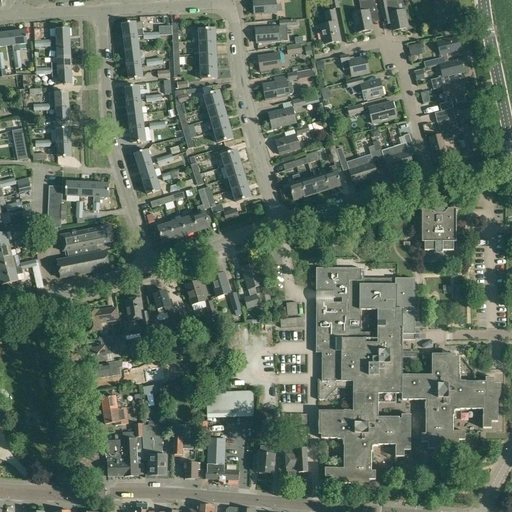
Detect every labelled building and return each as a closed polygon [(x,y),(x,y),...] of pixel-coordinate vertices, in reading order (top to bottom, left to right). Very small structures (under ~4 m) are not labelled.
[(260,0),(253,1),(254,15),(277,13),(275,0),(260,0)] [(337,0),(330,0),(333,9),(339,8),(337,0)] [(361,13),(353,15),(357,33),(363,32),(365,34),(371,33),(372,30),(369,16),(377,14),(377,16),(378,16),(374,0),(371,0),(359,2),(361,13)] [(401,0),(387,0),(386,0),(380,1),(383,16),(389,15),(392,31),(407,28),(404,11),(403,11),(401,0)] [(461,19),(461,15),(458,1),(451,2),(451,0),(436,0),(437,5),(435,5),(439,21),(453,19),(453,20),(455,21),(460,20),(461,19)] [(325,45),(340,42),(334,11),(326,13),(328,24),(321,26),(325,45)] [(142,29),(136,29),(135,23),(130,24),(130,23),(128,23),(128,24),(122,25),(123,25),(124,32),(123,32),(124,39),(137,37),(143,36),(142,29)] [(173,26),(160,26),(160,34),(173,34),(173,26)] [(256,29),(257,44),(279,42),(278,28),(256,29)] [(42,41),(43,47),(51,47),(50,44),(70,43),(69,36),(69,30),(69,29),(64,29),(62,29),(56,30),(56,37),(50,37),(50,41),(42,41)] [(199,30),(200,42),(216,42),(215,29),(199,30)] [(18,32),(11,33),(13,46),(14,52),(15,69),(21,68),(19,51),(21,51),(20,45),(27,44),(26,39),(26,37),(25,31),(25,32),(18,32)] [(0,47),(13,46),(11,33),(4,34),(0,34),(0,47)] [(126,52),(139,51),(137,37),(124,39),(125,46),(125,45),(126,52)] [(440,65),(448,63),(446,54),(461,50),(458,38),(437,43),(440,55),(441,55),(441,58),(436,59),(438,66),(440,65)] [(216,42),(200,42),(200,55),(216,54),(216,42)] [(57,51),(57,57),(70,57),(70,50),(70,43),(50,44),(51,47),(51,51),(57,51)] [(418,44),(408,46),(411,57),(421,54),(418,44)] [(287,48),(288,55),(301,53),(300,46),(287,48)] [(127,59),(128,66),(141,65),(139,51),(126,52),(127,59)] [(216,54),(200,55),(201,67),(217,66),(216,54)] [(271,70),(272,70),(281,69),(279,54),(258,57),(261,75),(271,73),(271,70)] [(348,55),(340,57),(343,71),(351,69),(352,77),(369,74),(366,58),(349,61),(348,55)] [(70,64),(70,57),(57,57),(57,63),(51,64),(51,68),(51,72),(71,71),(71,64),(70,64)] [(440,65),(443,77),(431,80),(433,90),(443,88),(451,86),(449,76),(463,72),(460,60),(448,63),(440,65)] [(324,61),(317,62),(318,70),(326,69),(324,61)] [(141,65),(128,66),(129,73),(130,79),(129,79),(129,80),(135,79),(135,80),(137,80),(137,79),(142,78),(141,65)] [(217,79),(217,66),(201,67),(201,80),(217,79)] [(52,78),(58,78),(58,85),(64,85),(64,86),(66,86),(66,85),(71,85),(71,84),(71,78),(71,71),(51,72),(51,68),(44,69),(44,75),(52,74),(52,78)] [(415,71),(417,79),(425,77),(423,69),(415,71)] [(288,75),(289,81),(297,80),(296,73),(288,75)] [(365,92),(367,100),(383,96),(380,80),(363,84),(362,79),(346,82),(348,88),(351,88),(353,95),(365,92)] [(286,81),(263,85),(266,101),(289,96),(289,95),(292,94),(294,92),(292,82),(287,83),(286,81)] [(162,83),(163,93),(170,93),(170,83),(162,83)] [(463,83),(451,86),(443,88),(446,100),(447,103),(439,105),(441,111),(453,108),(451,99),(466,95),(463,83)] [(126,95),(127,102),(140,101),(138,87),(133,87),(131,87),(131,88),(125,88),(125,89),(126,89),(127,95),(126,95)] [(204,96),(207,108),(222,104),(219,92),(204,96)] [(55,107),(69,107),(68,100),(68,94),(68,93),(63,93),(62,93),(61,93),(55,94),(49,94),(50,108),(55,107)] [(178,97),(179,103),(189,100),(187,95),(178,97)] [(317,96),(303,99),(293,102),(294,108),(305,106),(319,102),(317,96)] [(128,109),(129,116),(142,115),(140,101),(127,102),(128,109)] [(369,110),(373,125),(396,119),(392,103),(376,107),(376,108),(369,110)] [(222,104),(207,108),(211,120),(226,116),(222,104)] [(176,107),(178,117),(184,116),(181,105),(176,107)] [(347,109),(349,116),(363,113),(361,105),(347,109)] [(69,107),(55,107),(56,122),(62,121),(62,122),(64,122),(64,121),(69,121),(69,120),(69,121),(69,114),(69,107)] [(271,126),(272,129),(296,124),(292,108),(268,114),(271,126)] [(435,114),(438,124),(449,121),(446,111),(435,114)] [(130,123),(131,130),(144,128),(142,115),(129,116),(130,123)] [(187,126),(184,116),(178,117),(181,128),(187,126)] [(226,116),(211,120),(214,132),(229,127),(226,116)] [(462,121),(464,127),(462,128),(458,129),(456,122),(449,124),(452,136),(463,133),(467,148),(479,145),(479,144),(481,143),(479,135),(477,136),(472,118),(462,121)] [(453,138),(452,136),(449,124),(443,125),(445,135),(442,135),(430,138),(435,159),(447,155),(450,152),(448,147),(444,145),(443,140),(453,138)] [(181,128),(184,139),(190,137),(187,126),(181,128)] [(308,126),(305,127),(296,130),(297,135),(310,132),(308,126)] [(233,140),(229,127),(214,132),(218,144),(233,140)] [(145,142),(144,128),(131,130),(131,137),(132,137),(133,143),(132,143),(132,144),(138,143),(138,144),(140,143),(145,142)] [(56,130),(57,144),(70,143),(70,136),(69,130),(70,130),(70,129),(64,130),(64,129),(62,129),(62,130),(56,130)] [(275,141),(279,156),(300,150),(295,135),(275,141)] [(406,144),(393,148),(400,169),(405,167),(405,169),(407,168),(408,170),(413,169),(412,166),(413,166),(410,156),(415,155),(409,135),(404,137),(406,144)] [(193,148),(190,137),(184,139),(188,150),(193,148)] [(27,159),(24,141),(16,143),(19,160),(27,159)] [(374,146),(375,152),(381,150),(378,142),(373,144),(374,146)] [(71,151),(70,143),(57,144),(58,158),(63,158),(66,158),(71,157),(70,157),(70,151),(71,151)] [(340,162),(338,155),(336,150),(335,147),(329,148),(334,164),(340,162)] [(336,150),(338,155),(340,162),(340,163),(345,161),(343,153),(343,154),(341,148),(336,150)] [(396,170),(400,169),(393,148),(381,152),(388,174),(396,172),(396,170)] [(139,168),(152,164),(147,151),(142,153),(142,152),(140,153),(135,155),(135,156),(135,155),(137,162),(139,168)] [(221,156),(225,168),(240,163),(236,151),(221,156)] [(306,155),(307,158),(306,159),(308,164),(320,160),(317,152),(306,155)] [(371,155),(358,159),(365,180),(370,178),(370,180),(372,179),(372,181),(378,180),(377,177),(378,177),(373,162),(371,155)] [(158,166),(166,163),(164,157),(157,160),(158,166)] [(294,162),(296,168),(306,165),(304,159),(294,162)] [(358,159),(346,163),(349,170),(353,185),(361,183),(361,181),(365,180),(358,159)] [(285,171),(296,168),(294,162),(283,166),(285,171)] [(240,163),(225,168),(229,179),(244,175),(240,163)] [(143,181),(156,177),(152,164),(139,168),(141,175),(142,175),(144,181),(143,181)] [(190,165),(194,176),(200,174),(196,164),(190,165)] [(331,173),(324,175),(326,180),(327,182),(329,190),(341,186),(339,180),(334,166),(329,168),(331,173)] [(169,173),(161,176),(163,181),(171,179),(169,173)] [(200,174),(194,176),(196,180),(198,186),(203,185),(200,174)] [(229,179),(232,190),(240,188),(247,186),(246,180),(244,175),(229,179)] [(294,183),(296,184),(289,186),(294,201),(299,199),(306,197),(302,186),(301,182),(299,175),(292,177),(294,183)] [(324,175),(312,179),(313,180),(316,191),(317,193),(329,190),(327,182),(326,180),(324,175)] [(156,177),(143,181),(145,188),(146,188),(148,194),(147,194),(148,195),(153,193),(155,193),(155,192),(160,191),(156,177)] [(306,197),(317,193),(316,191),(313,180),(312,179),(301,182),(302,186),(306,197)] [(80,197),(81,184),(81,183),(74,183),(74,184),(67,183),(67,188),(66,188),(66,190),(66,196),(80,197)] [(18,187),(19,194),(31,191),(29,184),(18,187)] [(87,184),(81,184),(80,197),(94,197),(94,184),(87,184)] [(94,197),(93,203),(93,211),(99,211),(99,203),(100,203),(100,198),(108,198),(108,192),(109,192),(109,190),(108,190),(108,185),(101,185),(101,184),(94,184),(94,197)] [(250,195),(247,186),(240,188),(232,190),(233,194),(234,198),(236,203),(241,201),(251,198),(250,195)] [(210,187),(204,189),(207,198),(212,197),(212,194),(210,187)] [(207,198),(204,189),(198,191),(200,197),(203,205),(197,207),(200,214),(193,216),(198,231),(210,227),(210,226),(208,220),(206,214),(205,210),(210,208),(207,199),(207,198)] [(174,195),(175,201),(185,198),(183,192),(174,195)] [(172,196),(162,199),(164,205),(173,202),(172,196)] [(215,206),(212,197),(207,198),(207,199),(210,208),(211,208),(213,214),(224,211),(222,204),(215,206)] [(152,208),(164,205),(162,199),(151,202),(152,208)] [(456,242),(456,209),(448,209),(448,210),(444,213),(443,214),(443,209),(435,209),(435,213),(434,213),(430,210),(430,209),(422,209),(422,242),(425,242),(425,251),(453,251),(453,242),(456,242)] [(236,210),(224,213),(226,221),(239,217),(236,210)] [(48,217),(61,227),(61,224),(61,220),(61,213),(48,212),(48,213),(48,217)] [(187,214),(188,218),(185,219),(181,220),(186,235),(198,231),(193,216),(192,213),(187,214)] [(156,226),(152,215),(147,216),(150,227),(156,226)] [(186,235),(181,220),(180,216),(174,218),(176,222),(170,224),(174,239),(175,238),(178,240),(181,239),(182,236),(186,235)] [(61,227),(48,217),(44,218),(46,230),(53,229),(61,227)] [(44,218),(37,219),(39,232),(46,230),(44,218)] [(39,232),(37,219),(30,220),(33,232),(33,233),(39,232)] [(174,239),(170,224),(158,228),(159,231),(161,237),(162,243),(174,239)] [(64,252),(67,251),(69,259),(58,261),(58,262),(53,263),(54,267),(55,275),(60,274),(61,279),(90,273),(94,272),(94,275),(96,275),(105,273),(101,273),(100,271),(109,269),(105,252),(98,253),(96,245),(113,242),(109,226),(60,236),(64,252)] [(0,246),(4,246),(9,245),(6,233),(0,234),(0,246)] [(0,259),(10,257),(12,257),(9,245),(4,246),(0,246),(0,259)] [(0,272),(15,269),(12,257),(10,257),(0,259),(0,272)] [(248,290),(254,288),(265,285),(263,279),(261,274),(259,274),(256,264),(242,268),(248,290)] [(21,267),(15,269),(0,272),(0,277),(0,278),(1,278),(2,284),(2,285),(18,281),(17,275),(23,273),(22,270),(21,267)] [(500,393),(500,384),(494,384),(494,378),(486,378),(486,382),(465,382),(460,381),(460,376),(459,376),(459,372),(459,357),(443,357),(443,355),(432,355),(432,375),(415,375),(402,375),(402,365),(402,355),(402,340),(415,340),(415,279),(361,279),(361,269),(316,269),(316,292),(333,292),(333,298),(342,298),(342,303),(323,303),(323,300),(317,300),(317,303),(316,303),(316,353),(324,353),(324,357),(322,357),(322,381),(319,381),(319,400),(325,400),(336,388),(353,388),(353,411),(319,411),(319,422),(321,422),(321,439),(338,439),(338,440),(344,440),(343,445),(344,445),(344,449),(344,468),(325,468),(325,477),(332,477),(332,483),(361,483),(361,486),(369,486),(369,480),(376,480),(376,471),(371,471),(371,461),(372,451),(372,445),(378,445),(388,445),(396,445),(396,457),(404,457),(404,451),(411,451),(411,415),(402,415),(402,419),(399,419),(399,418),(383,418),(378,418),(378,408),(378,398),(378,394),(402,394),(402,400),(426,400),(426,403),(425,403),(425,409),(426,409),(426,419),(426,434),(422,434),(422,442),(428,443),(428,449),(437,449),(437,446),(459,446),(459,440),(465,440),(465,432),(453,432),(453,422),(453,415),(454,415),(454,410),(459,410),(483,409),(483,428),(492,428),(492,422),(498,422),(498,397),(497,397),(497,393),(500,393)] [(224,274),(211,278),(213,286),(217,297),(230,293),(229,288),(227,283),(225,277),(224,274)] [(187,291),(192,305),(205,301),(199,281),(196,282),(196,280),(186,283),(187,285),(186,285),(187,291)] [(257,296),(254,288),(248,290),(251,297),(244,299),(247,309),(259,305),(256,296),(257,296)] [(161,321),(169,318),(172,329),(187,324),(184,313),(176,315),(175,310),(171,311),(169,306),(170,306),(166,291),(154,295),(160,315),(159,315),(158,316),(158,317),(158,318),(158,319),(158,320),(159,320),(159,321),(160,321),(161,321)] [(236,294),(229,296),(234,311),(241,309),(236,294)] [(125,301),(129,322),(142,319),(143,326),(151,324),(149,312),(143,313),(140,298),(125,301)] [(212,301),(205,303),(207,307),(210,317),(215,315),(216,315),(212,301)] [(99,311),(84,313),(87,332),(102,329),(101,323),(113,321),(111,309),(103,311),(103,312),(99,313),(99,311)] [(102,348),(99,348),(90,349),(90,353),(91,358),(92,363),(113,360),(111,352),(119,351),(118,342),(113,343),(112,339),(112,337),(100,339),(102,348)] [(94,377),(95,380),(111,377),(110,377),(116,376),(114,366),(109,367),(108,365),(92,368),(93,372),(94,377)] [(147,382),(165,379),(163,367),(145,370),(147,382)] [(169,382),(170,394),(181,392),(180,380),(169,382)] [(163,385),(153,387),(155,395),(164,393),(163,385)] [(206,392),(207,418),(254,416),(253,390),(206,392)] [(104,412),(124,408),(123,403),(117,403),(115,396),(106,398),(102,399),(103,404),(104,412)] [(106,424),(116,423),(116,425),(126,424),(124,408),(104,412),(105,421),(106,424)] [(272,429),(281,428),(280,412),(264,414),(265,423),(271,423),(272,429)] [(307,415),(290,415),(290,424),(307,425),(307,415)] [(135,433),(123,434),(123,439),(123,441),(124,455),(125,476),(138,476),(138,475),(140,475),(139,463),(139,461),(144,461),(144,452),(142,426),(142,424),(135,425),(135,433)] [(150,425),(142,426),(144,452),(144,461),(149,461),(149,464),(149,467),(148,475),(154,475),(167,476),(167,472),(167,471),(167,464),(167,456),(162,456),(162,437),(162,425),(150,425)] [(194,439),(183,438),(183,426),(174,425),(173,443),(171,443),(171,448),(173,448),(173,454),(175,454),(175,457),(180,457),(180,455),(182,455),(182,449),(193,450),(194,439)] [(206,480),(239,481),(239,472),(224,471),(225,440),(209,440),(208,470),(206,470),(206,480)] [(123,441),(106,441),(108,477),(125,476),(124,455),(123,441)] [(274,447),(261,446),(260,454),(258,453),(257,464),(259,464),(258,472),(260,472),(259,474),(264,474),(265,473),(270,473),(273,473),(274,465),(274,461),(275,457),(275,455),(273,455),(274,447)] [(306,449),(298,449),(297,449),(297,451),(292,451),(286,452),(287,465),(287,470),(287,471),(288,471),(288,474),(288,476),(296,476),(296,471),(299,470),(299,472),(302,472),(307,472),(307,468),(307,460),(306,452),(306,449)] [(183,463),(183,471),(185,471),(185,479),(198,480),(198,470),(201,469),(201,464),(190,464),(190,462),(185,462),(185,463),(183,463)]
